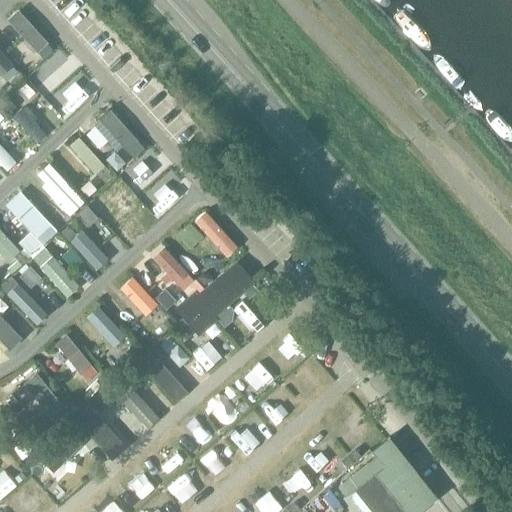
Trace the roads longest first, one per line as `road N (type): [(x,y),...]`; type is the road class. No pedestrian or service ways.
road 1 (primary): [(511,384),(166,0)]
road 2 (unclassified): [(511,242),(414,136)]
